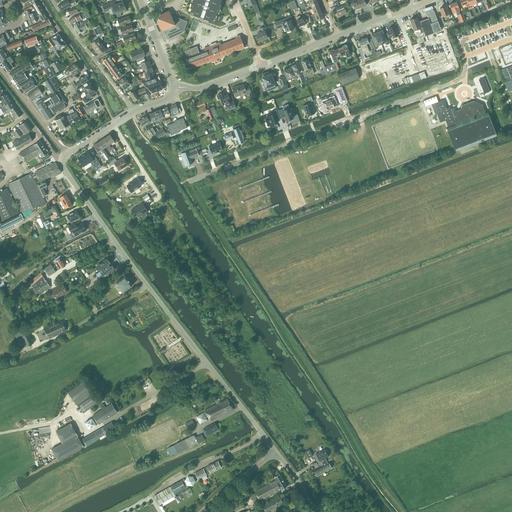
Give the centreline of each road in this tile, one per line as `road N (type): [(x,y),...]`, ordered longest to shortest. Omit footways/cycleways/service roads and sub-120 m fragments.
road 1 (track): [(188,180),(401,511)]
road 2 (residential): [(511,38),(466,55),(464,78),(188,180)]
road 3 (residential): [(167,311),(62,159)]
road 4 (unclassified): [(274,451),(167,311)]
road 5 (residential): [(113,124),(40,0)]
road 6 (residential): [(133,111),(53,0)]
